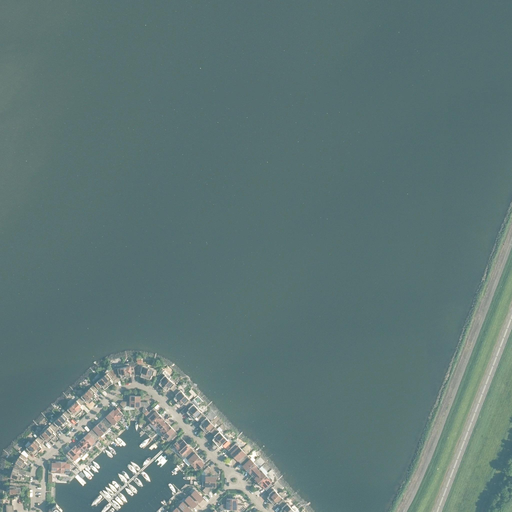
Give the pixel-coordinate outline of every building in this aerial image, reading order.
[(133,368),(126,369),(129,380),(134,379),(133,375),(134,374),(134,375),(134,374),(137,374),(135,367),(133,368)] [(143,379),(153,381),(154,378),(155,378),(158,379),(160,372),(157,371),(144,368),(141,367),(140,374),(143,375),(144,375),(143,379)] [(118,378),(117,378),(120,384),(124,383),(123,381),(129,380),(126,369),(120,371),(117,371),(118,378)] [(105,379),(104,380),(111,388),(115,385),(116,386),(120,384),(117,378),(116,379),(112,374),(109,376),(108,376),(107,375),(104,379),(105,379)] [(161,386),(165,389),(172,382),(172,381),(170,377),(168,378),(167,377),(165,375),(161,380),(163,382),(164,383),(161,386)] [(104,380),(103,379),(97,382),(95,384),(97,386),(101,391),(104,389),(105,388),(107,391),(111,388),(104,380)] [(175,393),(176,394),(179,390),(178,389),(179,388),(176,385),(177,384),(173,382),(172,382),(165,389),(169,393),(171,390),(172,391),(175,393)] [(89,394),(88,394),(95,402),(99,398),(96,396),(97,395),(98,395),(97,395),(100,393),(95,388),(93,390),(92,390),(91,390),(88,393),(89,394)] [(176,401),(180,404),(187,397),(187,396),(185,392),(184,393),(183,392),(181,390),(180,391),(179,390),(176,394),(176,395),(178,397),(179,398),(176,401)] [(84,398),(81,401),(86,406),(88,404),(88,403),(89,403),(92,405),(95,402),(88,394),(88,395),(87,394),(83,396),(84,398)] [(187,406),(189,408),(194,404),(191,401),(192,399),(188,397),(188,398),(187,397),(180,404),(183,408),(186,405),(187,406)] [(129,408),(137,409),(138,398),(132,398),(132,404),(125,404),(122,406),(126,410),(129,408)] [(138,398),(137,409),(142,409),(146,409),(148,411),(152,407),(150,404),(143,404),(143,398),(138,398)] [(75,407),(82,415),(86,411),(83,408),(84,408),(86,406),(81,401),(79,403),(78,403),(77,402),(75,406),(75,407)] [(192,418),(200,411),(201,410),(201,408),(196,403),(195,403),(194,404),(189,408),(191,411),(192,411),(189,414),(192,418)] [(71,411),(68,414),(72,419),(74,417),(75,416),(78,418),(82,415),(75,407),(74,408),(74,407),(70,409),(71,411)] [(116,412),(112,415),(119,423),(123,419),(124,420),(125,420),(126,419),(126,418),(126,417),(119,409),(116,412)] [(151,420),(154,424),(162,417),(158,413),(156,410),(151,415),(148,418),(151,420)] [(200,420),(202,422),(206,418),(204,415),(205,413),(201,411),(200,411),(192,418),(196,422),(199,419),(199,420),(200,420)] [(61,420),(68,428),(72,424),(69,421),(70,421),(72,419),(68,414),(66,416),(65,416),(63,415),(61,419),(61,420)] [(108,419),(106,421),(113,429),(116,426),(119,423),(112,415),(108,419)] [(158,428),(160,430),(168,423),(165,421),(162,417),(154,424),(158,428)] [(202,428),(205,432),(213,424),(209,420),(206,418),(202,422),(204,424),(204,425),(204,424),(205,425),(202,428)] [(56,425),(54,427),(59,431),(61,429),(61,430),(61,429),(62,428),(64,431),(68,428),(61,420),(60,421),(60,420),(56,422),(57,424),(56,425)] [(106,421),(99,427),(107,435),(110,431),(113,429),(106,421)] [(163,433),(166,437),(174,429),(170,426),(168,423),(160,430),(163,433)] [(213,434),(215,436),(219,431),(218,429),(217,428),(218,427),(214,424),(214,425),(213,424),(205,432),(209,435),(212,433),(212,434),(213,434)] [(51,429),(47,433),(55,441),(58,437),(56,434),(57,434),(57,433),(59,431),(54,427),(52,429),(51,429)] [(96,431),(93,433),(100,441),(103,438),(107,435),(99,427),(96,431)] [(174,429),(166,437),(170,440),(169,441),(169,442),(170,443),(171,444),(172,443),(180,436),(177,433),(174,429)] [(215,442),(218,445),(226,438),(226,437),(224,433),(222,434),(221,433),(219,431),(215,436),(217,438),(218,439),(215,442)] [(43,438),(40,439),(45,444),(47,442),(48,441),(51,444),(55,441),(47,433),(46,433),(42,435),(43,437),(42,437),(43,438)] [(87,439),(96,449),(102,443),(100,441),(93,433),(87,439)] [(226,438),(218,445),(222,449),(225,446),(225,447),(226,447),(228,449),(230,447),(232,445),(230,443),(230,442),(231,440),(227,438),(226,439),(226,438)] [(34,445),(34,446),(41,454),(45,450),(42,447),(43,447),(43,446),(45,444),(40,439),(39,441),(38,441),(37,442),(36,441),(34,445)] [(80,445),(90,455),(96,449),(87,439),(83,443),(80,445)] [(178,449),(182,453),(189,446),(186,442),(183,440),(176,447),(175,448),(175,449),(176,450),(177,450),(178,449)] [(74,451),(81,459),(83,461),(90,455),(80,445),(78,447),(74,451)] [(231,453),(237,459),(244,452),(241,448),(241,447),(241,446),(240,445),(239,445),(238,446),(233,450),(231,453)] [(41,454),(34,446),(33,446),(29,448),(30,450),(29,450),(27,452),(31,457),(33,455),(34,455),(34,454),(37,457),(41,454)] [(185,457),(188,459),(195,452),(193,450),(189,446),(182,453),(185,457)] [(68,457),(71,461),(75,465),(78,462),(81,459),(74,451),(70,454),(68,457)] [(190,462),(194,466),(201,459),(198,455),(195,452),(188,459),(190,462)] [(240,463),(243,465),(250,458),(248,456),(244,452),(237,459),(240,463)] [(23,467),(26,470),(30,466),(27,464),(27,463),(28,464),(30,461),(29,460),(24,456),(22,459),(18,464),(18,466),(17,466),(18,467),(17,469),(20,470),(21,468),(22,469),(22,468),(23,467)] [(245,468),(249,472),(256,465),(253,461),(250,458),(243,465),(245,468)] [(201,459),(194,466),(197,470),(197,471),(197,472),(198,472),(199,473),(200,472),(207,465),(201,459)] [(64,464),(63,475),(68,475),(69,475),(70,476),(71,476),(72,475),(73,474),(73,473),(73,472),(72,471),(72,467),(75,465),(71,461),(69,463),(69,464),(64,464)] [(58,474),(63,475),(64,464),(58,464),(55,464),(54,471),(53,473),(54,474),(54,475),(55,475),(56,475),(57,475),(58,474)] [(252,476),(255,478),(262,471),(260,468),(256,465),(249,472),(252,476)] [(208,479),(208,484),(218,484),(219,479),(213,479),(213,471),(211,469),(206,473),(208,475),(208,479)] [(23,477),(24,473),(16,470),(15,472),(13,479),(13,481),(18,482),(18,481),(23,482),(25,477),(23,477)] [(257,481),(260,485),(268,477),(265,474),(262,471),(255,478),(257,481)] [(268,477),(260,485),(264,488),(267,491),(274,484),(275,483),(274,482),(274,481),(273,481),(272,481),(268,477)] [(218,484),(208,484),(208,489),(208,490),(205,492),(209,497),(212,494),(212,489),(218,489),(218,484)] [(13,495),(13,496),(13,497),(18,496),(18,495),(23,495),(23,490),(19,489),(19,488),(19,485),(13,485),(12,488),(12,494),(13,495)] [(270,500),(273,504),(281,496),(277,492),(276,492),(274,489),(269,494),(271,496),(272,496),(272,497),(270,500)] [(195,496),(192,499),(199,506),(202,504),(206,501),(198,492),(194,496),(195,496)] [(280,506),(282,508),(287,503),(285,500),(286,499),(282,496),(281,497),(281,496),(273,504),(277,507),(279,505),(280,505),(280,506)] [(188,502),(186,505),(192,511),(193,511),(196,510),(200,506),(199,506),(192,499),(192,498),(188,502)] [(229,511),(234,511),(235,501),(229,501),(229,507),(224,507),(221,509),(223,511),(227,511),(228,511),(229,511)] [(235,501),(234,511),(243,511),(246,511),(249,510),(247,507),(239,507),(240,501),(235,501)] [(284,511),(291,511),(294,510),(293,509),(294,509),(292,505),(290,506),(289,505),(287,503),(282,508),(284,510),(285,510),(285,511),(284,511)]
